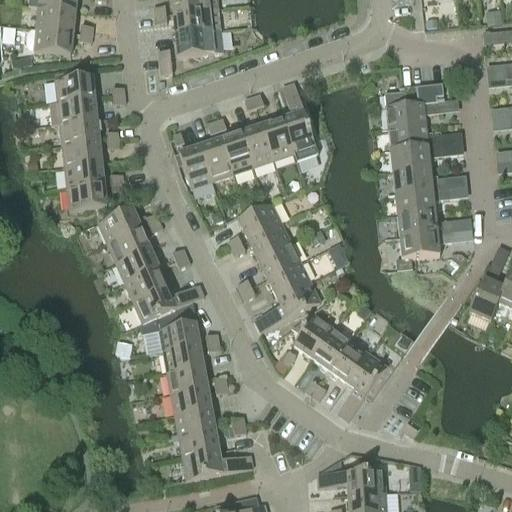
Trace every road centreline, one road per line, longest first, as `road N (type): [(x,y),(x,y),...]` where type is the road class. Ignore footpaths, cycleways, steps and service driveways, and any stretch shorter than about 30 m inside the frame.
road 1 (residential): [(347,443),(282,404),(255,377),(157,160),(146,117)]
road 2 (residential): [(485,236),(468,48),(426,51),(373,34)]
road 3 (residential): [(146,117),(373,34)]
road 4 (residential): [(511,485),(347,443)]
road 5 (residential): [(146,117),(134,89),(124,0)]
